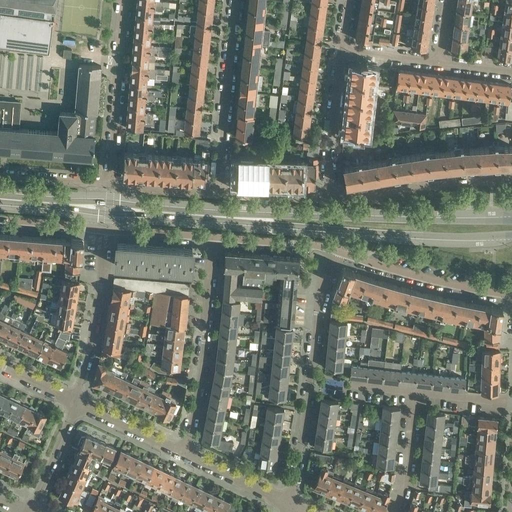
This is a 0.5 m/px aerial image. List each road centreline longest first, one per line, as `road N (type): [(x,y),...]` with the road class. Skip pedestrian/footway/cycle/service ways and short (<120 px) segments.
road 1 (tertiary): [(511,220),(243,218)]
road 2 (residential): [(333,250),(290,505)]
road 3 (residential): [(184,453),(213,238)]
road 4 (residential): [(236,0),(217,194)]
road 5 (residential): [(108,185),(124,0)]
road 6 (residential): [(333,250),(511,296)]
road 7 (residential): [(511,177),(329,197)]
road 8 (residential): [(104,230),(75,402)]
road 9 (tertiary): [(351,231),(511,236)]
road 10 (residential): [(341,49),(329,197)]
road 11 (residential): [(392,511),(413,392)]
road 12 (residential): [(213,238),(333,250)]
road 13 (residential): [(184,453),(75,402)]
